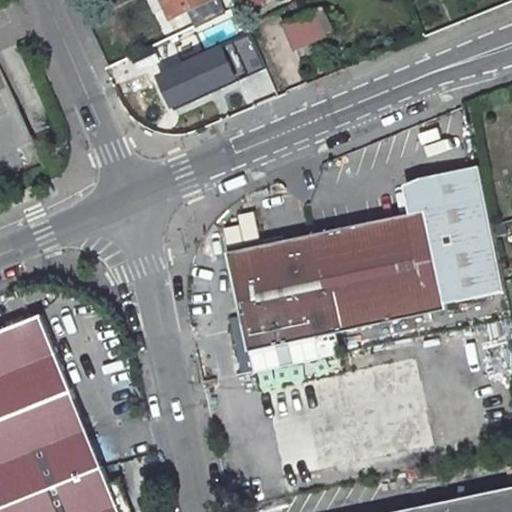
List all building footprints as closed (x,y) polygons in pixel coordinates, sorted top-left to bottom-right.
[(165,0),(173,18),(212,0),(165,0)] [(308,10),(282,21),(296,51),(299,50),(309,45),(322,39),(308,10)] [(309,45),(299,50),(312,79),(322,74),(309,45)] [(134,55),(111,66),(135,116),(158,105),(134,55)] [(304,248),(230,267),(237,295),(253,365),(448,318),(447,313),(498,301),(458,178),(425,184),(406,192),(411,222),(304,248)] [(252,215),(221,223),(227,248),(259,240),(252,215)] [(128,511),(49,314),(0,333),(0,511),(128,511)] [(408,359),(257,390),(273,474),(425,443),(408,359)] [(511,511),(511,494),(424,511),(511,511)]
